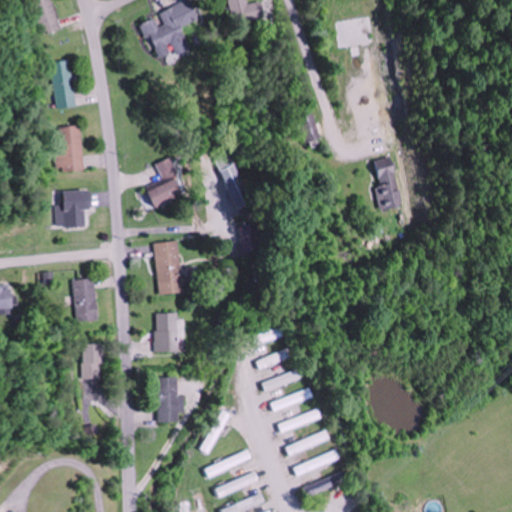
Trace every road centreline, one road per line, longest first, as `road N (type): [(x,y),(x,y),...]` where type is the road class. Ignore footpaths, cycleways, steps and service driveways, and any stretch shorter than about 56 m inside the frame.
road 1 (residential): [(131,511),(114,165),(85,0)]
road 2 (residential): [(285,511),(243,392),(244,340)]
road 3 (residential): [(287,0),(332,137)]
